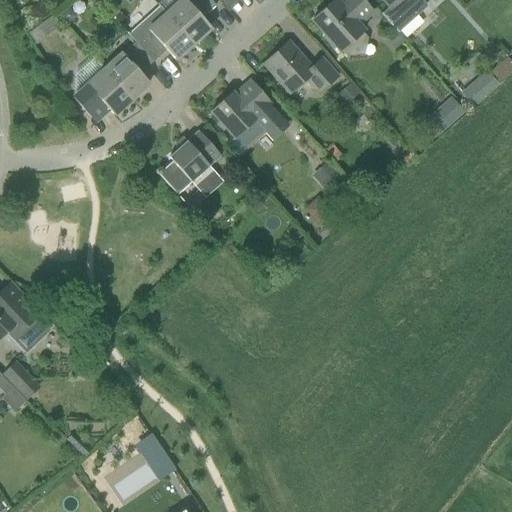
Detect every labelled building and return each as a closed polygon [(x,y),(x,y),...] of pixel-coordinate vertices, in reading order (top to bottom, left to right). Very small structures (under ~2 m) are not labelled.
[(182,0),(166,15),(193,45),(211,29),(202,19),(215,7),(209,0),(182,0)] [(330,5),(312,21),(340,53),(364,32),(358,26),(372,13),(360,0),(346,0),(334,11),(330,5)] [(400,0),(380,0),(388,8),(381,15),(398,34),(416,18),(400,0)] [(59,18),(67,27),(77,17),(69,8),(59,18)] [(129,36),(135,43),(153,63),(166,51),(175,61),(193,45),(166,15),(160,8),(129,36)] [(45,38),(37,27),(28,34),(36,46),(45,39),(45,38)] [(403,42),(393,30),(384,38),(395,50),(403,42)] [(105,71),(131,100),(149,84),(140,74),(153,63),(135,43),(105,71)] [(287,43),(264,64),(290,94),(302,83),(309,84),(318,95),(338,78),(321,59),(310,69),(287,43)] [(507,59),(500,51),(491,58),(498,66),(507,59)] [(113,116),(131,100),(105,71),(92,57),(74,73),(87,87),(73,99),(91,119),(104,106),(113,116)] [(498,87),(488,75),(485,72),(460,94),(473,109),(498,87)] [(236,160),(265,135),(268,138),(286,122),(270,104),(250,82),(234,96),(232,93),(210,112),(219,123),(217,124),(223,131),(225,129),(234,138),(225,147),(236,160)] [(337,95),(346,105),(358,95),(350,85),(337,95)] [(464,114),(453,101),(445,108),(456,121),(464,114)] [(220,157),(198,131),(186,142),(182,137),(174,145),(178,149),(168,158),(172,162),(158,175),(177,196),(191,184),(194,187),(212,171),(209,168),(220,157)] [(243,170),(234,159),(226,165),(236,176),(243,170)] [(311,176),(340,208),(356,194),(327,162),(311,176)] [(286,233),(295,243),(303,235),(294,225),(286,233)] [(13,339),(39,315),(10,285),(0,293),(0,338),(7,332),(13,339)] [(16,362),(2,375),(17,392),(31,379),(16,362)] [(0,378),(0,390),(4,395),(12,388),(1,377),(0,378)] [(153,440),(143,447),(149,457),(160,450),(153,440)]
